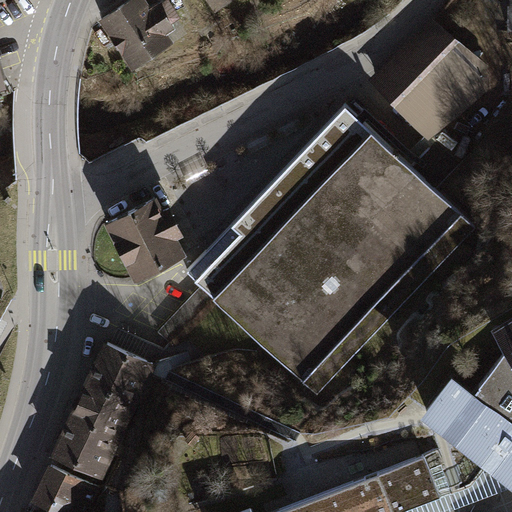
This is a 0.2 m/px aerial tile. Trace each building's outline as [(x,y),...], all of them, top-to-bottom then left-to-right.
[(149,0),(122,0),(99,16),(132,64),(174,36),(168,26),(176,21),(161,0),(153,0),(151,2),(149,0)] [(205,0),(212,11),(228,0),(205,0)] [(433,17),(371,78),(428,137),(491,85),(490,63),(433,17)] [(346,94),(180,267),(316,396),(482,224),(346,94)] [(206,165),(184,177),(189,186),(211,174),(206,165)] [(158,193),(106,220),(136,276),(187,250),(178,233),(185,229),(171,202),(165,205),(158,193)] [(8,196),(4,200),(9,205),(13,200),(8,196)] [(511,317),(495,328),(507,348),(511,355),(511,317)] [(156,362),(106,338),(53,449),(103,473),(156,362)] [(477,392),(454,373),(422,412),(488,463),(511,481),(511,355),(507,348),(477,392)] [(443,498),(406,511),(446,511),(511,486),(511,481),(488,463),(471,483),(454,491),(439,449),(425,453),(443,498)] [(406,511),(443,498),(425,453),(273,511),(253,511),(252,508),(242,511),(406,511)] [(49,462),(32,499),(61,511),(68,511),(71,511),(84,511),(102,486),(49,462)]
